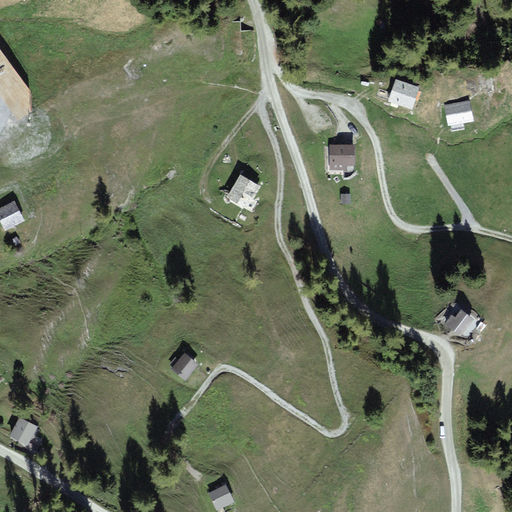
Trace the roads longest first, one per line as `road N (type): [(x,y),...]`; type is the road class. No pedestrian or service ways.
road 1 (track): [(455,511),(443,355),(428,339),(360,309),(326,260),(250,0)]
road 2 (track): [(257,106),(276,149),(279,242),(323,339),(344,427),(327,436),(222,370)]
road 3 (track): [(511,241),(401,227),(363,120),(341,101),(297,93),(269,69)]
road 4 (track): [(273,93),(205,173),(208,202)]
